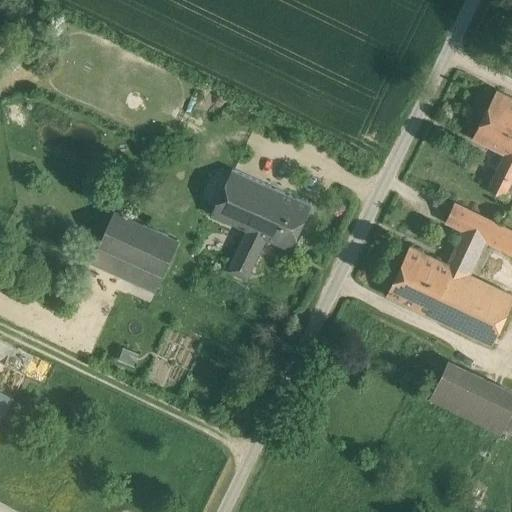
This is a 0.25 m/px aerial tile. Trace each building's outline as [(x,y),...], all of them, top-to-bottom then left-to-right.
[(511,147),(511,98),(495,90),(472,138),(509,155),(511,147)] [(511,184),(511,156),(509,155),(493,187),(507,194),(511,184)] [(233,172),(212,215),(246,231),(267,189),(233,172)] [(267,189),(246,231),(264,240),(287,251),(308,208),(267,189)] [(463,229),(447,263),(471,274),(486,242),(511,253),(511,229),(454,202),(445,221),(463,229)] [(178,242),(115,210),(99,245),(162,276),(178,242)] [(246,231),(226,272),(244,281),(264,240),(246,231)] [(162,276),(99,245),(92,262),(155,291),(162,276)] [(447,263),(411,246),(387,295),(424,312),(447,263)] [(511,293),(471,274),(447,263),(424,312),(493,344),(511,303),(511,293)] [(123,346),(119,359),(134,364),(139,352),(123,346)] [(511,389),(449,359),(430,398),(502,433),(503,430),(511,411),(511,389)] [(511,411),(503,430),(511,433),(511,411)]
